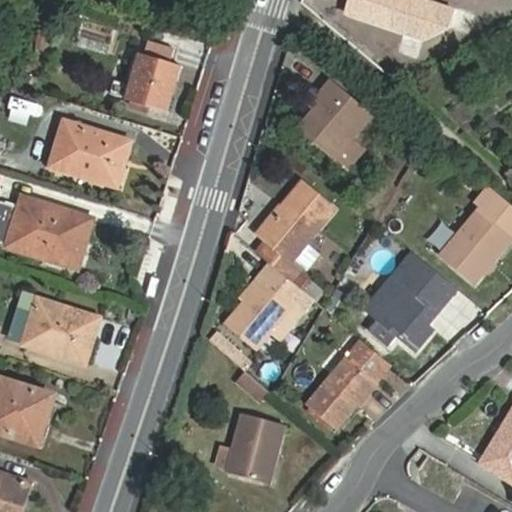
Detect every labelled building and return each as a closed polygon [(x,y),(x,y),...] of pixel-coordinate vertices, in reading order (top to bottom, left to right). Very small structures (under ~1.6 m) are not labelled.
[(169,110),(181,65),(140,52),(128,96),(169,110)] [(29,77),(11,72),(8,85),(25,90),(29,77)] [(332,157),(352,133),(369,114),(331,83),(309,106),(311,110),(301,130),(332,157)] [(133,156),(138,140),(64,118),(49,167),(115,186),(124,154),(133,156)] [(365,146),(352,133),(332,157),(345,168),(365,146)] [(335,209),(304,182),(283,206),(289,211),(267,235),(274,242),(265,254),(274,262),(293,278),(304,266),(294,260),(307,243),(335,209)] [(440,255),(471,281),(511,235),(511,201),(496,189),(440,255)] [(26,198),(23,207),(5,201),(0,217),(0,241),(72,264),(80,238),(88,240),(94,219),(26,198)] [(258,227),(267,235),(289,211),(283,206),(280,203),(258,227)] [(83,264),(91,241),(88,240),(80,238),(72,264),(80,266),(80,263),(83,264)] [(351,280),(374,300),(409,258),(385,239),(351,280)] [(308,270),(322,254),(307,243),(294,260),(304,266),(308,270)] [(413,349),(434,327),(427,321),(421,317),(435,300),(441,304),(444,307),(460,288),(415,251),(409,258),(374,300),(367,309),(378,319),(397,336),(413,349)] [(274,262),(262,275),(269,282),(249,302),(232,320),(261,348),(274,331),(299,305),(296,301),(306,288),(293,278),(274,262)] [(269,282),(262,275),(243,296),(249,302),(269,282)] [(296,301),(299,305),(310,292),(306,288),(296,301)] [(87,337),(97,340),(103,316),(36,296),(30,316),(22,347),(78,364),(87,337)] [(427,321),(441,304),(435,300),(421,317),(427,321)] [(299,305),(274,331),(280,335),(303,310),(299,305)] [(30,316),(15,312),(6,343),(22,347),(30,316)] [(397,336),(378,319),(372,327),(391,343),(397,336)] [(89,368),(97,340),(87,337),(78,364),(89,368)] [(341,422),(362,398),(379,378),(394,360),(366,337),(312,398),(341,422)] [(44,407),(53,410),(59,391),(0,373),(0,432),(32,442),(44,407)] [(261,405),(272,393),(248,373),(238,384),(261,405)] [(379,378),(362,398),(367,403),(385,382),(379,378)] [(274,441),(283,442),(290,415),(249,406),(235,463),(267,471),(274,441)] [(43,445),(53,410),(44,407),(32,442),(43,445)] [(511,410),(483,457),(511,474),(511,410)] [(275,473),(283,442),(274,441),(267,471),(275,473)] [(0,511),(23,511),(33,480),(0,470),(0,511)]
